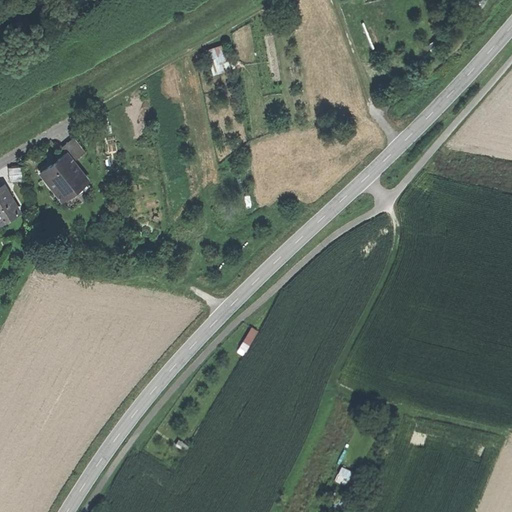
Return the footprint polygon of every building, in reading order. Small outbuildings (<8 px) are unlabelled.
[(203,49),(210,72),(239,64),(234,47),(226,50),(224,43),(203,49)] [(65,152),(72,162),(85,151),(73,136),(59,148),(64,153),(65,152)] [(64,153),(39,172),(60,198),(85,178),(72,162),(65,152),(64,153)] [(9,165),(10,180),(25,179),(23,164),(9,165)] [(3,185),(0,186),(0,222),(0,223),(19,212),(3,185)] [(246,352),(259,330),(252,326),(239,348),(246,352)]
